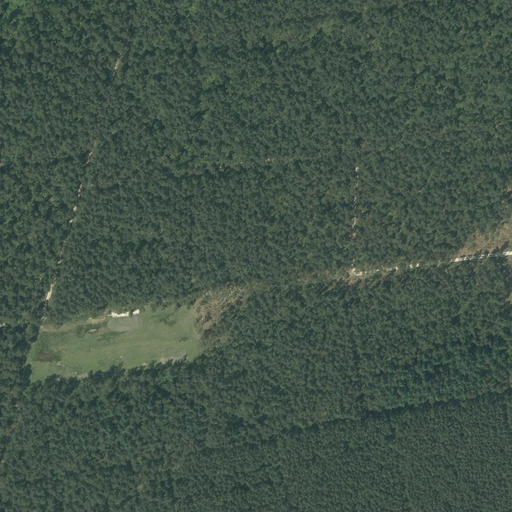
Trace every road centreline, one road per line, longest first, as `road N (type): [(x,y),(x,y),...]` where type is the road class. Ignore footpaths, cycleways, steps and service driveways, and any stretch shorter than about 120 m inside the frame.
road 1 (track): [(136,0),(91,152),(0,166)]
road 2 (track): [(123,43),(0,43)]
